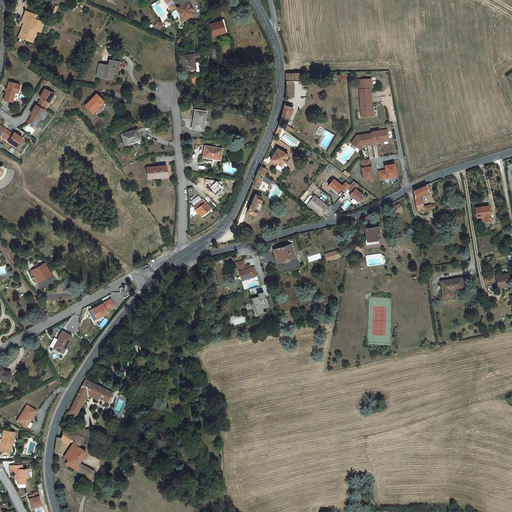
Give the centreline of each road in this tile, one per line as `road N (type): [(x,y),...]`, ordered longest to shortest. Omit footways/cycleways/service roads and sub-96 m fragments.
road 1 (tertiary): [(511,152),(442,173),(357,216),(179,258)]
road 2 (tertiary): [(271,31),(281,80),(274,120),(235,210),(179,258)]
road 3 (tertiary): [(142,289),(57,418),(46,470),(55,511)]
road 4 (residential): [(166,96),(174,102),(181,179),(179,258)]
road 5 (unclassified): [(129,278),(0,352)]
